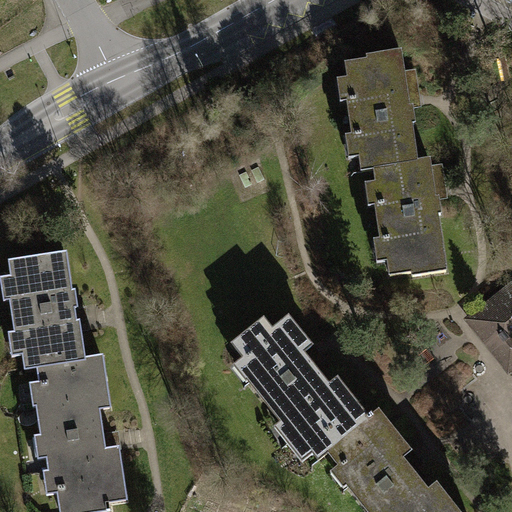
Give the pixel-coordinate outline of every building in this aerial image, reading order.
[(370,62),(346,65),(349,81),(345,81),(356,159),(361,159),(363,172),(375,171),(416,165),(407,98),(400,53),(369,58),(370,62)] [(416,165),(375,171),(377,185),(374,185),(386,265),(391,265),(392,277),(446,269),(434,190),(430,163),(416,165)] [(69,247),(0,258),(0,266),(18,372),(29,370),(88,360),(81,321),(69,247)] [(511,298),(480,329),(511,362),(511,298)] [(296,315),(235,361),(323,476),(333,469),(384,430),(296,315)] [(88,360),(29,370),(52,511),(77,511),(128,504),(118,443),(104,358),(88,360)] [(384,430),(333,469),(366,511),(464,511),(396,422),(384,430)]
